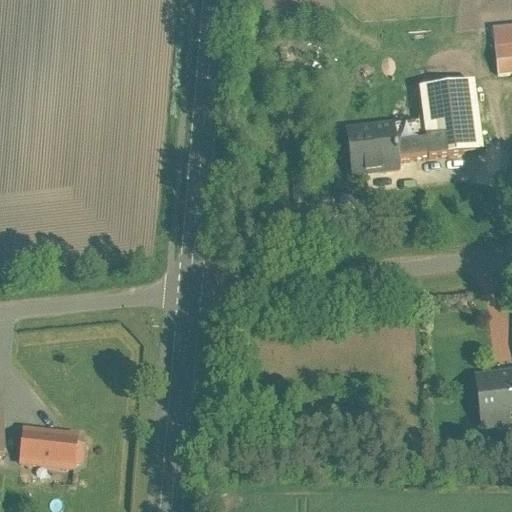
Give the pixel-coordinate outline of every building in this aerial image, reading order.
[(492,18),(499,80),(511,78),(511,17),(511,15),(492,18)] [(348,134),(354,184),(403,178),(402,168),(486,157),(476,83),(418,91),(422,125),(348,134)] [(511,374),(473,380),(481,442),(511,437),(511,374)] [(0,460),(9,461),(9,417),(0,416),(0,460)] [(26,431),(22,468),(76,475),(77,470),(85,471),(88,445),(80,444),(81,437),(26,431)]
